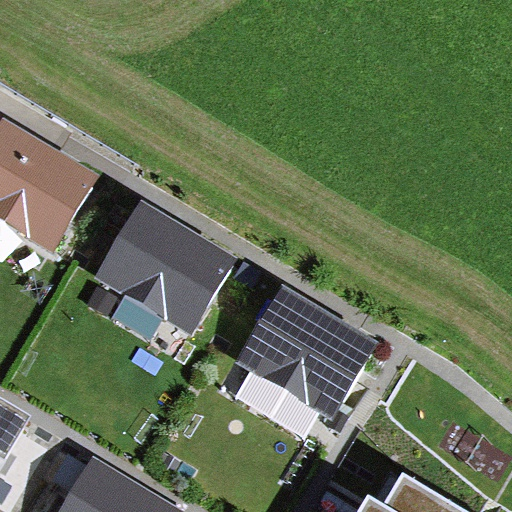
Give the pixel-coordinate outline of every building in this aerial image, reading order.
[(96,189),(4,138),(0,144),(0,249),(16,258),(25,241),(56,259),(96,189)] [(235,271),(145,219),(105,288),(194,340),(235,271)] [(381,351),(280,293),(234,374),(335,431),(381,351)] [(0,478),(26,433),(0,418),(0,478)] [(170,511),(93,466),(65,511),(170,511)]
